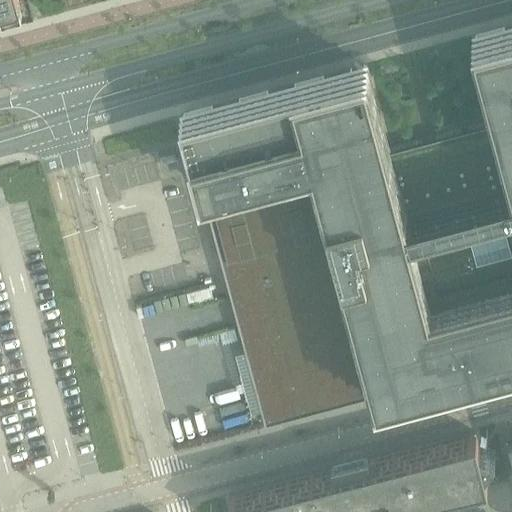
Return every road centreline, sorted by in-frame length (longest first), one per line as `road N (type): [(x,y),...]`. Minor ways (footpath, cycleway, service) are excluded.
road 1 (secondary): [(0,105),(386,0)]
road 2 (secondary): [(268,0),(0,71)]
